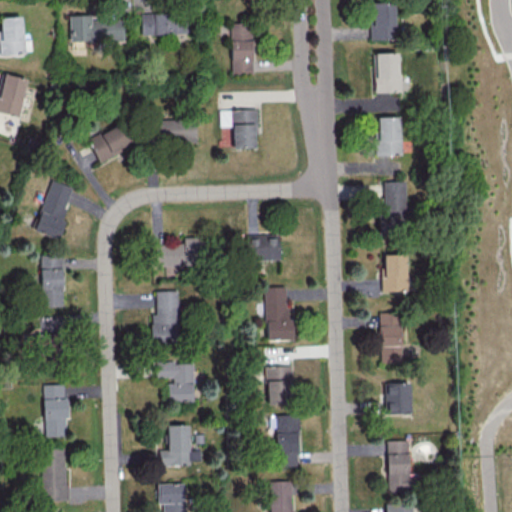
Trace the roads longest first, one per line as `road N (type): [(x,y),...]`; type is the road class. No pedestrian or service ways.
road 1 (residential): [(328,185),(156,194),(130,201),(110,222),(114,511)]
road 2 (residential): [(317,110),(332,225),(343,511)]
